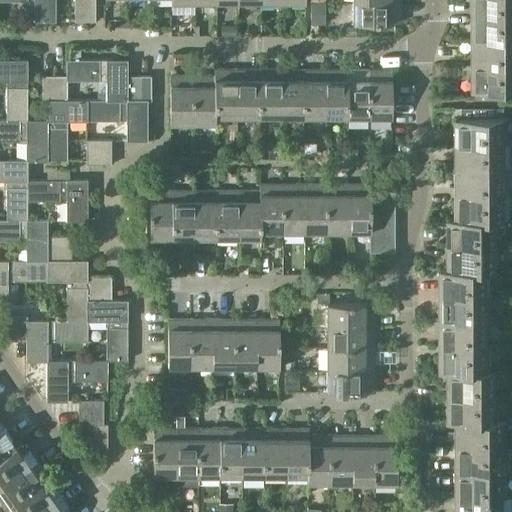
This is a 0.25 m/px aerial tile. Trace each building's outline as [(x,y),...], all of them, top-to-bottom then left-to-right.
[(34,0),(34,20),(55,20),(55,0),(34,0)] [(74,0),(74,20),(95,20),(95,0),(74,0)] [(401,0),(353,0),(353,21),(401,22),(401,0)] [(511,0),(473,0),(473,15),(511,14),(511,0)] [(311,1),(311,23),(325,23),(325,1),(311,1)] [(511,39),(511,14),(473,15),(473,40),(511,39)] [(116,19),(116,27),(130,27),(130,19),(116,19)] [(237,36),(237,23),(222,23),(222,35),(237,36)] [(511,39),(473,40),(473,65),(511,65),(511,39)] [(72,48),(71,58),(81,58),(82,48),(72,48)] [(27,119),(27,118),(27,58),(0,58),(0,79),(6,79),(6,118),(6,119),(27,119)] [(138,100),(138,75),(128,75),(128,59),(66,59),(66,75),(66,80),(106,79),(106,98),(106,100),(138,100)] [(511,65),(473,65),(473,90),(475,90),(491,90),(511,90),(511,65)] [(237,115),(237,67),(215,67),(215,74),(215,115),(237,115)] [(259,115),(259,68),(237,67),(237,115),(259,115)] [(280,115),(280,68),(259,68),(259,115),(280,115)] [(303,116),(303,68),(280,68),(280,115),(303,116)] [(324,68),(303,68),(303,116),(325,116),(324,68)] [(347,116),(347,68),(324,68),(325,116),(347,116)] [(369,116),(368,68),(347,68),(347,116),(369,116)] [(368,68),(369,116),(391,116),(391,68),(368,68)] [(194,122),(194,74),(171,74),(171,122),(194,122)] [(215,115),(215,74),(194,74),(194,122),(215,122),(215,115)] [(54,100),(54,75),(42,75),(42,100),(46,100),(54,100)] [(67,99),(66,80),(66,75),(54,75),(54,100),(67,100),(67,99)] [(138,100),(147,100),(152,100),(152,75),(138,75),(138,100)] [(491,98),(491,90),(475,90),(475,98),(491,98)] [(106,100),(106,98),(87,99),(87,119),(126,119),(126,140),(147,140),(147,100),(138,100),(106,100)] [(67,120),(87,119),(87,99),(67,99),(67,100),(54,100),(46,100),(46,118),(47,118),(47,160),(67,159),(67,120)] [(503,145),(503,113),(457,113),(456,145),(503,145)] [(6,119),(6,118),(0,118),(0,139),(27,140),(27,158),(27,160),(47,160),(47,118),(46,118),(27,118),(27,119),(6,119)] [(86,151),(111,151),(111,139),(86,139),(86,151)] [(503,145),(456,145),(456,170),(503,170),(503,145)] [(111,151),(86,151),(86,164),(111,164),(111,151)] [(27,178),(27,160),(27,158),(0,158),(0,179),(6,180),(7,218),(7,219),(27,219),(27,218),(27,199),(27,178)] [(503,170),(456,170),(456,195),(502,196),(503,170)] [(87,178),(27,178),(27,199),(66,199),(66,219),(87,219),(87,178)] [(282,231),(282,183),(260,183),(260,190),(260,237),(261,237),(261,231),(282,231)] [(304,183),(282,183),(282,231),(304,231),(304,183)] [(326,231),(326,183),(304,183),(304,231),(326,231)] [(348,231),(348,183),(326,183),(326,231),(348,231)] [(371,231),(371,227),(371,215),(371,203),(371,190),(371,183),(348,183),(348,231),(370,231),(371,231)] [(172,237),(172,190),(150,190),(150,237),(172,237)] [(172,190),(172,237),(194,237),(194,190),(172,190)] [(216,190),(194,190),(194,237),(216,237),(216,190)] [(239,190),(216,190),(216,237),(239,237),(239,190)] [(260,190),(239,190),(239,237),(260,237),(260,190)] [(371,190),(371,203),(395,203),(395,190),(371,190)] [(456,195),(456,219),(496,219),(502,219),(502,196),(456,195)] [(371,203),(371,215),(395,215),(395,203),(371,203)] [(371,215),(371,227),(395,227),(395,215),(371,215)] [(0,218),(0,239),(26,240),(26,259),(26,260),(47,260),(47,247),(71,247),(71,234),(47,235),(47,218),(27,218),(27,219),(7,219),(7,218),(0,218)] [(495,245),(496,219),(456,219),(449,219),(448,244),(495,245)] [(370,231),(370,239),(394,239),(395,227),(371,227),(371,231),(370,231)] [(394,239),(370,239),(370,251),(394,251),(394,239)] [(495,271),(495,245),(448,244),(448,270),(489,271),(495,271)] [(71,258),(71,247),(47,247),(47,260),(71,260),(71,258)] [(26,260),(26,259),(0,258),(0,299),(8,300),(7,280),(47,279),(47,260),(26,260)] [(47,260),(47,279),(66,279),(66,318),(66,319),(87,319),(87,287),(111,288),(111,275),(87,275),(87,258),(71,258),(71,260),(47,260)] [(489,296),(489,271),(448,270),(442,270),(442,296),(489,296)] [(127,298),(123,298),(111,298),(111,288),(87,287),(87,319),(87,320),(106,320),(106,358),(107,360),(127,359),(127,298)] [(330,294),(318,294),(318,302),(330,302),(330,294)] [(489,296),(442,296),(442,321),(488,321),(489,296)] [(375,303),(327,302),(327,325),(375,325),(375,303)] [(14,340),(14,314),(2,314),(2,340),(14,340)] [(28,314),(14,314),(14,340),(26,340),(26,360),(46,360),(48,358),(48,339),(87,340),(87,320),(87,319),(66,319),(66,318),(28,318),(28,314)] [(191,366),(191,318),(168,318),(168,366),(191,366)] [(212,318),(191,318),(191,366),(212,366),(212,318)] [(212,318),(212,366),(235,366),(235,318),(212,318)] [(257,366),(257,318),(235,318),(235,366),(257,366)] [(279,318),(257,318),(257,366),(279,366),(279,318)] [(488,321),(442,321),(442,347),(488,347),(488,321)] [(327,325),(327,347),(375,347),(375,325),(327,325)] [(327,347),(327,369),(375,369),(375,347),(327,347)] [(488,347),(442,347),(442,371),(450,371),(488,371),(488,347)] [(46,385),(46,400),(68,400),(68,380),(107,379),(107,361),(106,358),(48,358),(46,360),(46,367),(34,367),(34,385),(46,385)] [(296,363),(287,362),(287,371),(296,371),(296,363)] [(375,369),(327,369),(327,392),(374,392),(375,369)] [(450,371),(450,397),(497,397),(497,371),(488,371),(450,371)] [(223,400),(223,389),(213,389),(213,400),(223,400)] [(497,421),(497,397),(450,397),(450,421),(457,421),(497,421)] [(78,398),(78,411),(103,411),(103,399),(78,398)] [(103,424),(103,423),(103,411),(78,411),(78,424),(82,424),(103,424)] [(503,421),(497,421),(457,421),(457,447),(503,447),(503,421)] [(107,435),(107,423),(103,423),(103,424),(82,424),(82,436),(107,435)] [(8,425),(5,428),(0,430),(0,456),(14,446),(9,439),(15,435),(8,425)] [(175,474),(175,427),(154,427),(153,474),(175,474)] [(197,427),(175,427),(175,474),(197,474),(197,427)] [(197,427),(197,474),(219,474),(219,427),(197,427)] [(242,427),(219,427),(219,474),(242,475),(242,427)] [(263,427),(242,427),(242,475),(263,475),(263,427)] [(263,427),(263,475),(285,475),(286,428),(263,427)] [(307,475),(309,434),(309,428),(286,428),(285,475),(307,475)] [(329,482),(329,434),(309,434),(307,475),(308,475),(308,481),(329,482)] [(352,435),(329,434),(329,482),(352,482),(352,435)] [(107,435),(82,436),(82,448),(107,448),(107,435)] [(373,435),(352,435),(352,482),(373,482),(373,435)] [(397,435),(373,435),(373,482),(397,482),(397,435)] [(0,483),(36,458),(29,448),(26,450),(21,442),(14,446),(0,456),(0,483)] [(457,447),(457,472),(503,472),(503,447),(457,447)] [(0,509),(46,477),(41,470),(43,468),(36,458),(0,483),(0,509)] [(503,472),(457,472),(457,498),(503,498),(503,472)] [(0,511),(34,511),(60,493),(54,484),(51,485),(46,477),(0,509),(0,511)] [(69,511),(65,505),(68,504),(60,493),(34,511),(69,511)] [(456,511),(511,511),(511,498),(503,498),(457,498),(456,511)]
